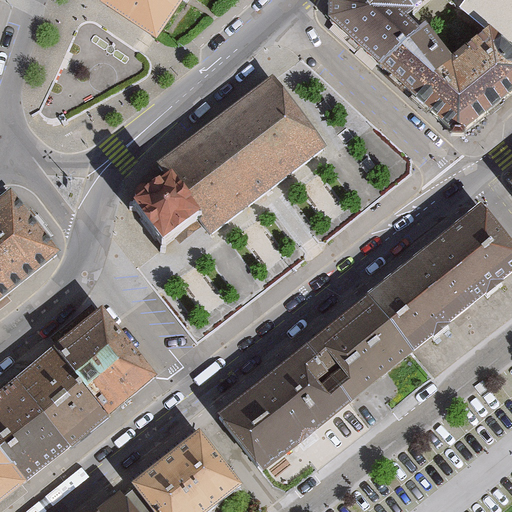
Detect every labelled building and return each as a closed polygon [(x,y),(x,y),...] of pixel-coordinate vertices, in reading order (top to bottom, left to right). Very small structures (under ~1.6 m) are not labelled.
[(107,0),(105,4),(156,38),(181,0),(107,0)] [(337,0),(330,6),(330,23),(380,67),(425,32),(411,17),(429,0),(337,0)] [(511,0),(467,0),(459,11),(489,35),(511,54),(511,0)] [(425,32),(380,67),(409,93),(412,97),(445,69),(440,62),(445,57),(425,32)] [(511,54),(489,35),(445,69),(412,97),(419,103),(451,133),(451,135),(464,135),(464,133),(511,94),(511,54)] [(324,150),(272,82),(158,168),(170,183),(150,198),(146,193),(145,193),(142,193),(139,193),(137,195),(135,197),(134,200),(134,203),(135,205),(136,206),(130,205),(129,211),(136,211),(148,228),(161,246),(160,253),(165,253),(166,246),(198,221),(210,236),(324,150)] [(0,201),(0,294),(56,251),(33,222),(10,193),(0,201)] [(511,251),(481,212),(369,302),(410,354),(431,337),(434,341),(442,335),(449,329),(446,325),(484,295),(487,299),(495,292),(503,286),(500,283),(511,273),(511,251)] [(331,380),(349,403),(410,354),(369,302),(329,333),(307,350),(324,371),(334,363),(341,372),(331,380)] [(54,344),(52,346),(105,413),(111,409),(152,376),(98,309),(95,305),(93,303),(49,338),(51,341),(54,344)] [(42,354),(14,376),(67,444),(73,439),(101,417),(105,413),(52,346),(42,354)] [(324,371),(307,350),(299,357),(263,385),(220,419),(261,472),(305,438),(349,403),(331,380),(318,390),(314,385),(316,377),(324,371)] [(0,452),(21,480),(67,444),(14,376),(0,386),(0,452)] [(153,473),(136,486),(157,511),(206,511),(239,487),(200,436),(185,448),(170,460),(153,473)] [(0,511),(3,511),(31,491),(28,487),(21,480),(0,452),(0,511)] [(133,488),(124,495),(137,511),(157,511),(136,486),(133,488)] [(102,511),(137,511),(124,495),(102,511)]
